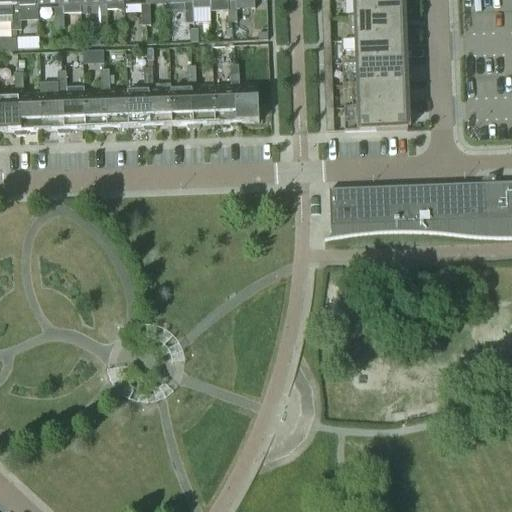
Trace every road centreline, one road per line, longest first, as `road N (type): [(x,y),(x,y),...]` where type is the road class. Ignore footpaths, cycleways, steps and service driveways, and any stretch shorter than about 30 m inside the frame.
road 1 (residential): [(0,185),(444,168)]
road 2 (residential): [(444,168),(440,0)]
